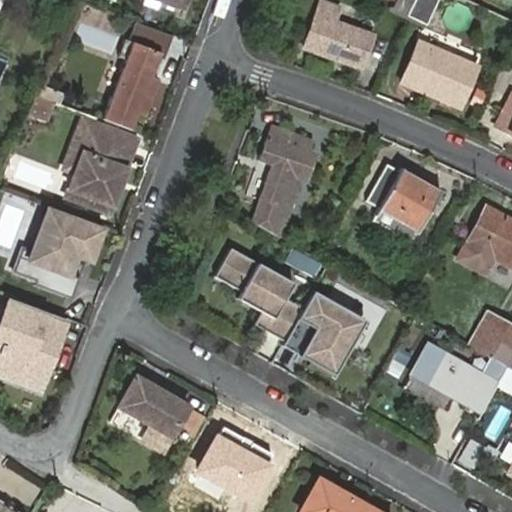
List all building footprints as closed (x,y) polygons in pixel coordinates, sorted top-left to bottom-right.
[(157,1),(153,0),(141,0),(139,5),(153,10),(157,1)] [(153,0),(157,1),(183,12),(187,0),(153,0)] [(396,0),(392,9),(408,17),(413,7),(415,0),(396,0)] [(426,25),(437,0),(415,0),(413,7),(408,17),(426,25)] [(316,48),(315,51),(361,68),(372,37),(333,23),(338,10),(318,3),(304,44),(316,48)] [(400,83),(459,107),(477,66),(418,41),(400,83)] [(131,42),(102,121),(131,131),(138,113),(145,115),(158,80),(151,78),(160,53),(131,42)] [(167,55),(160,53),(151,78),(158,80),(167,55)] [(510,133),(511,134),(511,93),(496,125),(510,133)] [(50,102),(35,96),(29,113),(51,121),(58,105),(50,102)] [(131,138),(82,119),(70,150),(82,155),(74,174),(66,197),(109,213),(117,192),(112,191),(131,138)] [(259,200),(290,210),(302,174),(290,170),(302,137),(270,126),(258,161),(271,165),(259,200)] [(82,155),(70,150),(63,169),(74,174),(82,155)] [(372,219),(411,240),(417,230),(418,230),(439,192),(418,180),(417,178),(410,175),(409,174),(400,169),(399,171),(386,164),(365,201),(378,207),(372,219)] [(511,267),(511,221),(485,207),(458,259),(484,273),(492,256),(511,267)] [(97,228),(44,209),(26,259),(65,272),(72,254),(87,259),(97,228)] [(284,342),(302,310),(283,299),(292,284),(230,249),(214,278),(264,305),(253,325),(284,342)] [(311,293),(302,310),(284,342),(331,368),(359,319),(311,293)] [(64,321),(4,299),(0,309),(0,376),(39,391),(64,321)] [(489,357),(508,322),(486,309),(466,344),(489,357)] [(511,356),(511,324),(508,322),(489,357),(491,358),(506,367),(511,356)] [(497,383),(506,367),(491,358),(483,374),(427,344),(411,372),(467,404),(481,379),(495,387),(497,383)] [(205,417),(188,408),(158,391),(135,377),(133,382),(118,406),(152,426),(143,441),(162,452),(171,436),(188,446),(205,417)] [(481,379),(467,404),(481,411),(495,387),(481,379)] [(272,466),(213,434),(191,474),(250,507),(272,466)] [(360,511),(363,506),(336,491),(335,492),(318,483),(302,511),(301,511),(360,511)] [(25,511),(0,496),(0,511),(25,511)]
